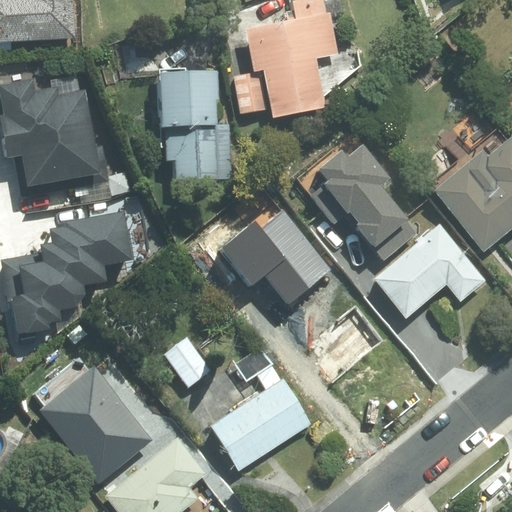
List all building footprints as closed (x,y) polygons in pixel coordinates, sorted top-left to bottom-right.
[(0,0),(0,41),(72,38),(69,0),(0,0)] [(292,22),(250,30),(257,70),(267,69),(276,117),(329,108),(320,58),(340,54),(333,14),(345,12),(342,0),(297,0),(288,2),(292,22)] [(222,69),(164,71),(168,161),(178,160),(179,181),(234,179),(232,124),(221,125),(220,100),(223,100),(222,69)] [(260,72),(236,75),(242,114),(266,110),(260,72)] [(106,182),(89,90),(62,95),(61,87),(40,91),(38,79),(5,85),(10,115),(6,116),(14,158),(18,157),(25,197),(106,182)] [(486,150),(436,189),(486,252),(511,231),(511,140),(491,157),(486,150)] [(45,254),(5,259),(15,335),(54,330),(53,323),(65,321),(64,310),(88,307),(86,295),(85,285),(111,281),(109,265),(135,261),(129,213),(70,220),(71,226),(55,229),(57,243),(47,244),(49,262),(46,262),(45,254)] [(288,303),(329,269),(282,213),(263,228),(256,219),(217,252),(249,290),(265,276),(288,303)] [(368,294),(379,284),(409,319),(428,343),(447,328),(427,303),(449,285),(463,302),(488,281),(442,225),(396,263),(387,253),(355,279),(365,290),(368,294)] [(405,354),(398,345),(361,297),(352,304),(341,290),(320,306),(331,321),(286,355),(322,402),(354,378),(361,387),(405,354)] [(214,368),(188,334),(163,354),(189,388),(214,368)] [(286,380),(214,425),(241,469),(314,424),(286,380)] [(185,438),(109,495),(121,511),(212,511),(231,499),(185,438)]
